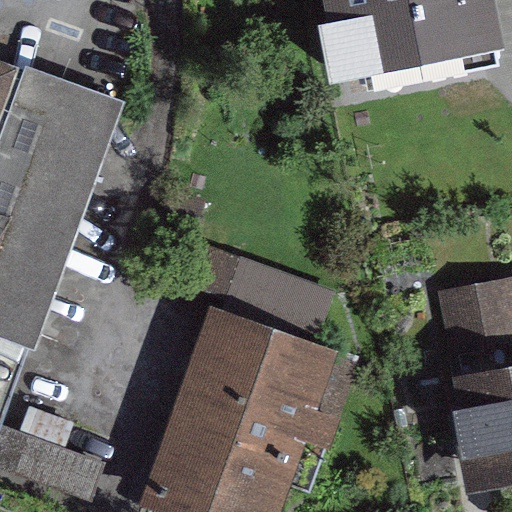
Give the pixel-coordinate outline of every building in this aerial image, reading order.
[(479,0),(334,0),(347,71),(372,66),(375,79),(490,58),(479,0)] [(107,108),(0,70),(0,320),(28,331),(107,108)] [(511,284),(450,296),(458,344),(511,334),(511,284)] [(346,358),(221,315),(157,502),(186,511),(267,511),(281,474),(304,482),(346,358)] [(511,372),(459,381),(475,481),(511,474),(511,372)]
